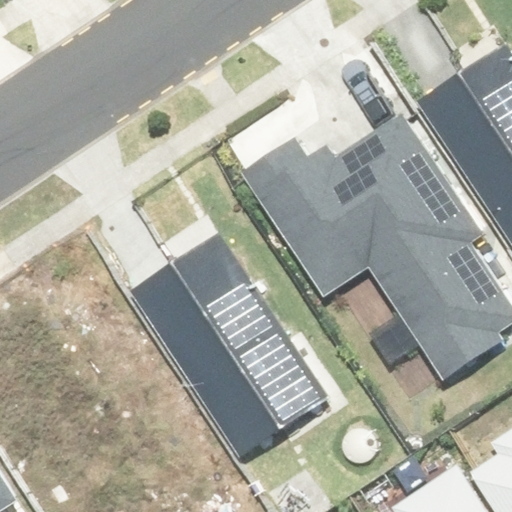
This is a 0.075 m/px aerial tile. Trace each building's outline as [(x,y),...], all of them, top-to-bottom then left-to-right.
[(511,58),(432,108),(511,237),(511,58)] [(485,236),(416,123),(330,176),(312,147),(261,179),(340,305),(383,278),(449,384),(511,345),(511,298),(476,241),(485,236)] [(338,409),(233,243),(143,300),(248,465),(338,409)] [(511,440),(481,460),(511,508),(511,440)] [(495,511),(469,471),(406,511),(495,511)] [(337,511),(339,511),(311,472),(271,501),(278,511),(337,511)]
